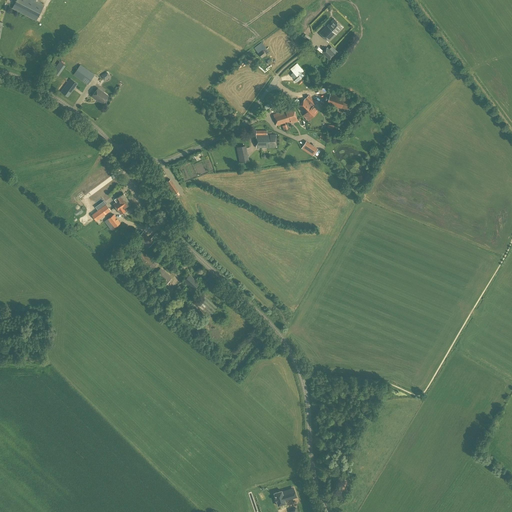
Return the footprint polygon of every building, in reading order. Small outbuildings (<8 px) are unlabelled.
[(16,0),(12,8),(36,21),(44,5),(34,0),(16,0)] [(328,42),(342,27),(334,19),(320,33),(328,42)] [(266,54),(269,52),(263,44),(255,49),(258,53),(262,58),(266,55),(266,54)] [(330,60),(334,55),(327,48),(322,53),(330,60)] [(52,71),(58,76),(66,66),(59,61),(52,71)] [(303,71),(297,63),(290,69),(293,72),(296,76),(303,71)] [(87,85),(95,74),(80,64),(73,75),(87,85)] [(108,71),(101,75),(103,80),(111,76),(108,71)] [(68,97),(77,84),(70,78),(65,85),(64,87),(60,92),(68,97)] [(103,93),(97,89),(92,96),(98,100),(99,100),(103,103),(104,104),(105,104),(107,101),(107,100),(107,99),(106,98),(108,96),(104,92),(103,93)] [(345,96),(344,98),(330,93),(327,103),(341,108),(341,107),(347,110),(351,98),(345,96)] [(308,120),(317,111),(313,106),(317,103),(309,95),(297,107),(304,114),(303,115),(308,120)] [(291,122),(297,121),(293,107),(285,110),(285,111),(273,114),(277,125),(291,121),(291,122)] [(267,135),(267,130),(256,130),(256,135),(256,147),(276,147),(276,134),(267,135)] [(313,156),(318,148),(306,141),(301,148),(313,156)] [(239,163),(249,161),(246,145),(236,147),(239,163)] [(149,183),(157,178),(154,174),(146,179),(149,183)] [(171,179),(168,180),(176,193),(182,189),(176,180),(173,181),(171,179)] [(124,207),(130,203),(123,193),(118,197),(114,200),(116,202),(115,203),(117,205),(119,204),(120,206),(122,204),(124,207)] [(104,201),(98,206),(100,208),(105,215),(111,210),(104,201)] [(126,210),(124,207),(122,204),(120,206),(119,204),(117,205),(115,203),(113,204),(120,214),(122,212),(123,213),(124,212),(125,213),(126,212),(126,211),(126,210)] [(96,221),(105,215),(100,208),(91,215),(96,221)] [(117,219),(114,214),(104,221),(111,230),(120,223),(121,224),(123,222),(120,217),(117,219)] [(150,238),(143,231),(137,237),(142,242),(140,244),(146,250),(158,237),(154,234),(150,238)] [(150,272),(157,264),(141,251),(135,258),(150,272)] [(161,294),(162,293),(160,291),(172,278),(160,268),(154,275),(161,281),(155,288),(161,294)] [(193,289),(199,283),(189,275),(184,281),(193,289)] [(186,298),(182,294),(185,291),(179,285),(174,291),(180,296),(184,300),(186,298)] [(209,317),(218,308),(204,295),(196,304),(209,317)] [(343,490),(347,480),(341,478),(337,488),(343,490)] [(289,491),(285,491),(286,498),(286,504),(290,504),(294,504),(294,501),(300,501),(306,501),(305,493),(299,493),(293,494),(293,491),(289,491)]
